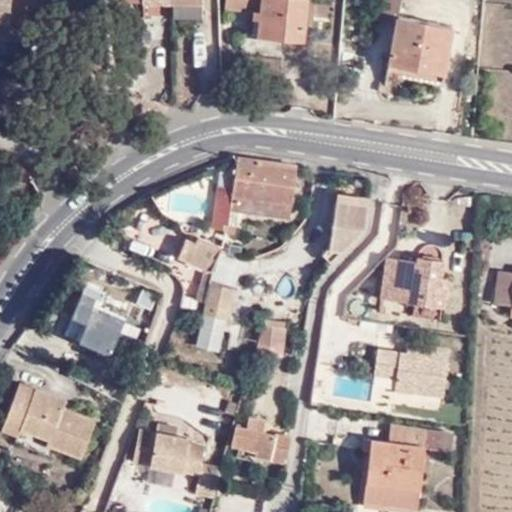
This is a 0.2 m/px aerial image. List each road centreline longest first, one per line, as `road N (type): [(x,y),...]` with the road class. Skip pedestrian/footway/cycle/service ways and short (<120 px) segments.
road 1 (tertiary): [(511,168),(244,131),(171,146),(83,207)]
road 2 (unknown): [(52,236),(154,284),(164,299),(164,324),(93,511)]
road 3 (unknown): [(111,183),(100,0)]
road 4 (tertiary): [(83,207),(24,271),(0,313)]
